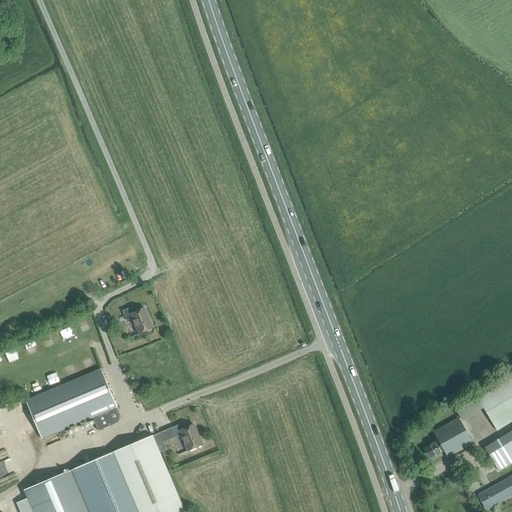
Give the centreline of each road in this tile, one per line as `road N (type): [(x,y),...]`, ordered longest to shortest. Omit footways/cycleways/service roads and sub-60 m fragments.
road 1 (primary): [(400,511),(209,0)]
road 2 (track): [(0,498),(137,417)]
